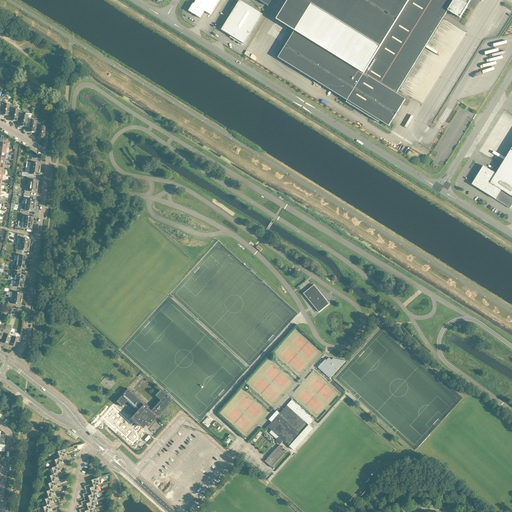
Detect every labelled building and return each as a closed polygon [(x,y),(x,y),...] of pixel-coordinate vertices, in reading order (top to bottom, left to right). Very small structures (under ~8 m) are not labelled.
[(197,17),(200,18),(204,11),(210,15),(211,15),(219,0),(195,0),(193,4),(192,4),(188,11),(193,14),(192,14),(197,17)] [(239,0),(220,30),(230,36),(230,37),(235,40),(236,39),(238,41),(238,42),(243,45),(262,15),(239,0)] [(460,18),(471,0),(288,0),(276,20),(295,31),(278,58),(347,101),(346,102),(379,122),(380,121),(389,126),(406,99),(396,94),(448,11),(460,18)] [(8,116),(11,117),(13,109),(13,105),(4,104),(2,111),(2,115),(4,116),(4,115),(8,116)] [(22,115),(22,111),(13,109),(11,117),(11,120),(11,121),(13,121),(17,121),(17,122),(20,122),(22,115)] [(23,127),(29,128),(31,120),(31,116),(32,114),(26,113),(25,115),(22,115),(20,122),(20,126),(20,127),(22,127),(22,126),(23,126),(23,127)] [(41,119),(35,119),(35,116),(31,116),(31,120),(29,128),(29,131),(29,132),(31,132),(32,132),(32,133),(38,133),(40,126),(41,119)] [(44,139),(48,139),(50,125),(44,124),(43,126),(40,126),(38,133),(38,137),(39,137),(38,138),(40,138),(40,137),(44,138),(44,139)] [(484,193),(488,195),(510,209),(511,205),(511,148),(496,174),(483,166),(472,185),(485,192),(484,193)] [(27,159),(26,162),(31,163),(30,168),(40,170),(41,164),(36,163),(37,157),(32,154),(32,160),(27,159)] [(22,172),(22,176),(26,176),(32,177),(35,178),(35,175),(39,175),(40,170),(30,168),(29,173),(25,173),(22,172)] [(28,182),(27,185),(38,187),(39,181),(32,180),(32,177),(26,176),(26,182),(28,182)] [(37,192),(38,187),(27,185),(27,189),(25,188),(24,194),(30,195),(30,192),(37,192)] [(25,201),(25,205),(35,206),(36,200),(29,199),(30,196),(24,196),(23,201),(25,201)] [(20,209),(20,213),(21,213),(27,214),(27,213),(28,213),(29,212),(30,211),(34,212),(35,206),(25,205),(23,204),(22,210),(20,209)] [(23,216),(22,222),(33,223),(34,218),(27,217),(27,214),(21,213),(21,216),(23,216)] [(32,229),(33,223),(22,222),(22,225),(22,227),(15,226),(15,230),(25,232),(25,228),(32,229)] [(24,239),(24,237),(17,235),(17,238),(20,239),(19,244),(30,246),(30,240),(24,239)] [(29,251),(30,246),(19,244),(18,250),(16,249),(16,253),(22,253),(22,250),(29,251)] [(17,256),(17,261),(27,263),(28,257),(21,256),(22,253),(16,253),(15,255),(15,256),(17,256)] [(13,265),(12,270),(19,271),(21,271),(22,268),(26,269),(27,263),(17,261),(14,261),(14,265),(13,265)] [(9,276),(9,280),(11,280),(14,281),(24,282),(25,276),(21,276),(21,273),(19,273),(12,272),(11,277),(9,276)] [(10,286),(10,289),(17,290),(17,287),(24,288),(24,282),(14,281),(13,286),(10,286)] [(314,285),(304,294),(304,293),(319,312),(330,304),(329,304),(314,286),(314,285)] [(8,297),(12,298),(22,299),(23,294),(16,293),(17,290),(10,289),(9,289),(8,292),(9,292),(8,297)] [(21,305),(22,299),(12,298),(11,301),(8,301),(7,306),(14,307),(15,304),(21,305)] [(2,337),(3,337),(5,338),(4,343),(9,345),(13,332),(10,331),(11,328),(6,326),(5,330),(2,337)] [(13,332),(9,345),(14,347),(16,341),(20,343),(21,335),(13,332)] [(330,379),(331,378),(331,377),(346,361),(333,358),(332,360),(329,358),(327,360),(325,359),(326,361),(325,362),(325,363),(323,365),(322,365),(320,367),(320,368),(323,370),(326,372),(325,372),(326,373),(326,372),(328,375),(331,377),(330,378),(330,379)] [(128,389),(127,390),(123,394),(123,395),(125,396),(123,398),(121,396),(116,402),(122,407),(127,401),(138,411),(137,412),(133,416),(131,419),(140,427),(143,429),(147,424),(149,427),(157,417),(158,418),(173,402),(160,390),(155,396),(160,401),(151,411),(144,405),(144,404),(128,389)] [(280,413),(277,411),(269,420),(272,422),(268,427),(279,437),(278,438),(283,442),(284,441),(290,447),(314,420),(314,419),(292,399),(280,413)] [(114,405),(103,417),(133,444),(143,433),(138,429),(140,427),(131,419),(129,420),(119,411),(120,410),(114,405)] [(264,453),(270,446),(262,438),(256,444),(264,453)] [(268,459),(265,462),(272,468),(287,451),(285,450),(284,451),(282,449),(283,448),(280,445),(276,449),(275,449),(274,451),(269,457),(269,456),(267,458),(268,459)] [(71,447),(57,452),(59,458),(67,456),(66,452),(74,450),(73,446),(71,447)] [(70,455),(67,456),(59,458),(54,460),(56,466),(64,464),(63,461),(71,458),(70,455)] [(54,475),(61,472),(60,469),(68,466),(67,463),(64,464),(56,466),(51,468),(54,475)] [(66,471),(61,472),(54,475),(50,476),(52,482),(59,480),(58,477),(66,474),(66,471)] [(89,488),(97,486),(101,485),(99,478),(91,480),(92,484),(84,486),(85,489),(89,488)] [(64,479),(59,480),(52,482),(48,484),(50,490),(58,488),(57,484),(65,482),(64,479)] [(62,486),(58,488),(50,490),(46,491),(48,498),(56,496),(55,492),(63,490),(62,486)] [(88,496),(95,494),(99,492),(97,486),(89,488),(90,492),(82,494),(83,497),(88,496)] [(60,494),(56,496),(48,498),(45,499),(47,506),(54,503),(53,500),(61,497),(60,494)] [(86,504),(94,501),(97,500),(95,494),(88,496),(89,499),(81,502),(82,505),(86,504)] [(82,511),(84,511),(92,509),(96,508),(94,501),(86,504),(87,507),(79,510),(79,511),(82,511)] [(59,502),(54,503),(47,506),(43,507),(44,511),(50,511),(53,511),(52,508),(60,505),(59,502)]
